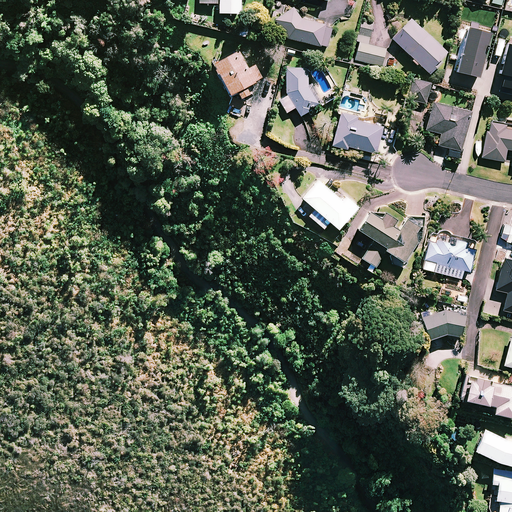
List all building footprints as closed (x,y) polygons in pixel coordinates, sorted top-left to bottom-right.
[(240,0),(219,0),(219,13),(240,14),(240,0)] [(325,24),(301,18),(293,7),(274,20),(287,38),(319,46),(320,45),(324,26),(325,24)] [(446,52),(410,18),(391,38),(413,59),(411,60),(416,65),(418,64),(428,74),(440,62),(438,60),(446,52)] [(358,35),(369,37),(372,23),(361,21),(358,35)] [(332,28),(324,26),(320,45),(327,47),(332,28)] [(489,33),(467,27),(455,72),(478,78),(489,33)] [(367,44),(369,37),(358,35),(356,42),(359,42),(367,44)] [(367,44),(359,42),(355,61),(381,67),(385,48),(367,44)] [(511,44),(506,43),(499,73),(503,74),(500,86),(499,91),(511,94),(511,44)] [(248,68),(238,50),(213,63),(216,69),(214,69),(217,74),(218,73),(229,95),(236,91),(240,98),(251,92),(247,85),(254,82),(254,81),(261,77),(254,64),(248,68)] [(394,68),(396,60),(387,58),(385,66),(394,68)] [(285,67),(286,93),(287,95),(295,108),(300,116),(311,109),(310,108),(318,103),(307,86),(307,67),(285,67)] [(430,83),(411,78),(406,99),(425,103),(430,83)] [(295,108),(287,95),(278,100),(286,113),(295,108)] [(232,97),(229,105),(242,110),(245,102),(232,97)] [(470,110),(431,101),(425,129),(440,133),(438,145),(460,151),(470,110)] [(356,115),(340,111),(331,145),(347,149),(347,146),(374,153),(381,126),(355,119),(356,115)] [(505,124),(489,122),(488,131),(485,131),(480,157),(504,161),(506,149),(511,149),(511,129),(505,128),(505,124)] [(340,200),(316,180),(301,198),(315,210),(309,217),(323,229),(329,222),(337,230),(356,207),(344,196),(340,200)] [(389,262),(402,270),(406,262),(404,260),(417,240),(413,233),(417,226),(406,219),(398,231),(391,226),(395,220),(384,213),(380,219),(369,212),(357,231),(373,241),(362,259),(375,267),(385,252),(393,256),(389,262)] [(511,225),(504,224),(501,237),(506,238),(505,242),(511,243),(511,225)] [(430,240),(428,240),(421,269),(461,278),(463,270),(468,272),(475,242),(451,237),(451,236),(451,234),(450,234),(449,233),(448,232),(447,232),(446,231),(445,231),(444,231),(442,231),(441,231),(440,232),(439,232),(438,233),(438,234),(433,234),(432,234),(431,234),(431,235),(430,240)] [(511,260),(502,259),(495,290),(506,292),(502,309),(511,311),(511,260)] [(456,294),(455,301),(467,303),(468,296),(456,294)] [(461,338),(466,308),(443,304),(442,309),(433,312),(431,308),(418,313),(428,341),(444,335),(461,338)] [(511,334),(503,365),(511,367),(511,334)] [(511,386),(465,375),(460,399),(495,408),(494,414),(511,418),(511,386)] [(511,441),(506,440),(485,428),(473,452),(497,463),(511,466),(511,441)] [(489,511),(511,511),(511,472),(494,470),(491,484),(487,483),(486,492),(491,492),(489,509),(489,511)]
